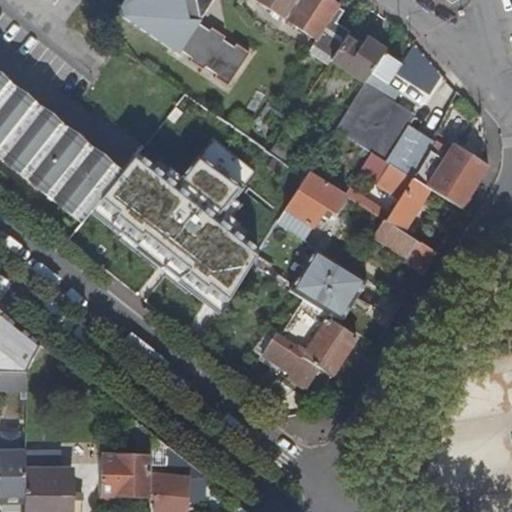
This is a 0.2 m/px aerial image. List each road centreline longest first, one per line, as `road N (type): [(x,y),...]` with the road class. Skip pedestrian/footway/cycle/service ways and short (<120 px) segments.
road 1 (residential): [(309,472),(0,226)]
road 2 (residential): [(511,183),(345,436),(309,472)]
road 3 (residential): [(393,0),(433,24),(511,107)]
